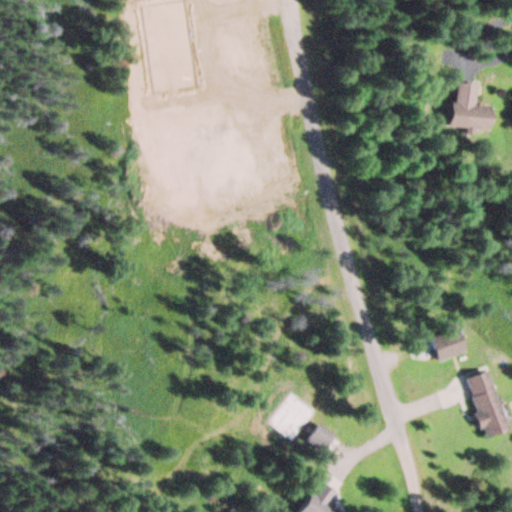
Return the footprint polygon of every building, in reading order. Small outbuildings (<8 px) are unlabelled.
[(484,108),(468,107),(470,86),(447,85),(444,129),(483,131),(484,108)] [(428,364),(458,354),(451,332),(421,341),(428,364)] [(481,373),(455,381),(473,442),(499,434),(481,373)] [(315,453),(327,436),(311,424),(299,441),(315,453)] [(285,511),(339,511),(341,509),(311,483),(285,511)]
